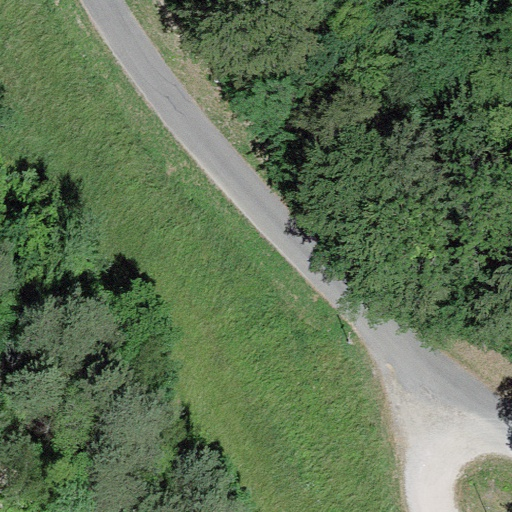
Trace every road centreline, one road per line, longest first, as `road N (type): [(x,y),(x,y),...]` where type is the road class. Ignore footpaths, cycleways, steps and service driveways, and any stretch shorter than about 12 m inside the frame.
road 1 (track): [(511,442),(244,192),(100,0)]
road 2 (track): [(464,399),(438,439),(430,511)]
